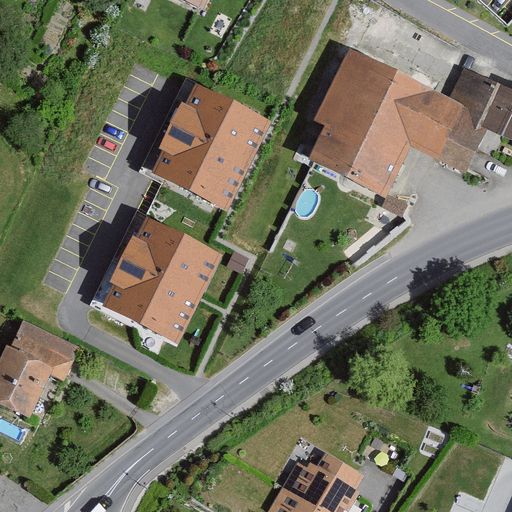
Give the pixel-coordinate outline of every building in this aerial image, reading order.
[(467,172),(492,121),(351,48),(314,121),(325,126),(308,158),(384,198),(411,144),(467,172)] [(511,109),(511,88),(464,67),(445,109),(501,134),(511,109)] [(271,122),(198,85),(188,106),(183,103),(159,150),(162,151),(151,173),(226,211),(271,122)] [(382,208),(402,219),(409,206),(388,195),(382,208)] [(222,255),(147,218),(137,239),(133,237),(110,281),(114,285),(104,306),(178,343),(222,255)] [(226,268),(242,276),(250,259),(234,252),(226,268)] [(79,348),(19,320),(0,361),(0,405),(30,419),(50,375),(64,381),(79,348)] [(303,475),(295,470),(269,511),(352,511),(359,501),(354,497),(362,484),(320,459),(312,473),(306,470),(303,475)]
